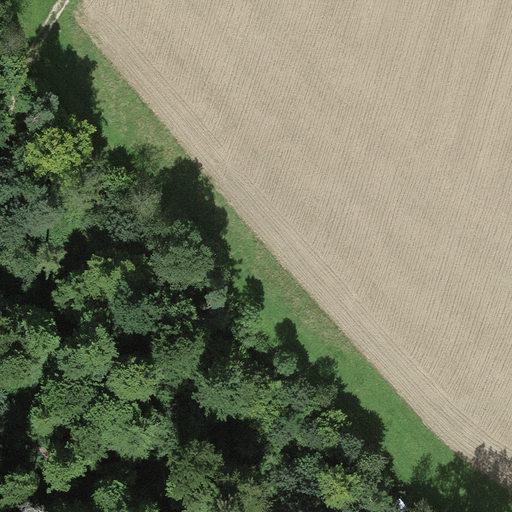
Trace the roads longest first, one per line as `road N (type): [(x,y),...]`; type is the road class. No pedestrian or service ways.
road 1 (track): [(31,49),(422,511)]
road 2 (track): [(0,418),(110,511)]
